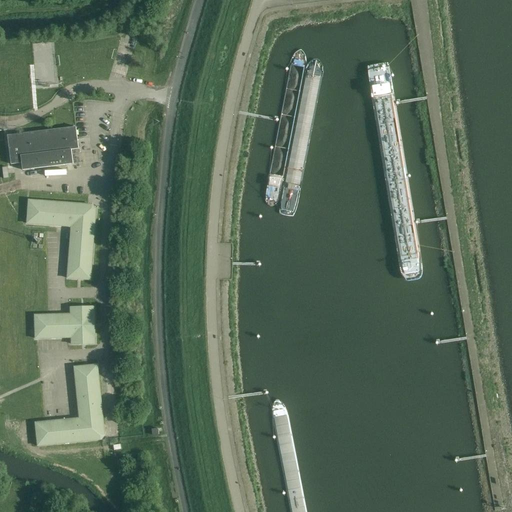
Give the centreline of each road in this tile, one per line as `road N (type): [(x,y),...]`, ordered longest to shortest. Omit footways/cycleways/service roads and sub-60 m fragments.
road 1 (unclassified): [(241,511),(218,408),(212,266),(234,99),(265,0)]
road 2 (unclassified): [(185,511),(167,420),(158,292),(169,123),(200,0)]
